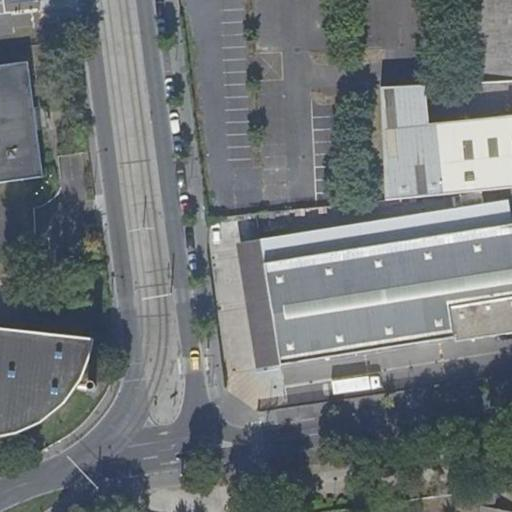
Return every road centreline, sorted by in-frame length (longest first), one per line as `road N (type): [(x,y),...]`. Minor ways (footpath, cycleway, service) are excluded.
road 1 (residential): [(85,0),(140,455)]
road 2 (residential): [(206,448),(143,0)]
road 3 (tertiary): [(206,448),(511,403)]
road 4 (tertiary): [(0,493),(65,465),(140,455)]
